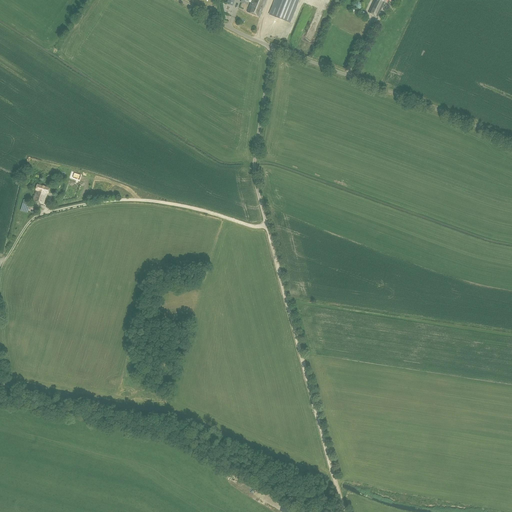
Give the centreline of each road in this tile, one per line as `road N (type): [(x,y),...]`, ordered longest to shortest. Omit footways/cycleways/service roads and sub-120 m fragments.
road 1 (track): [(0,399),(175,435),(301,511)]
road 2 (track): [(266,225),(163,203),(100,203),(33,218),(0,272)]
road 3 (track): [(346,511),(266,225)]
road 4 (unclassified): [(511,140),(271,47)]
road 5 (unclassified): [(266,225),(254,155),(271,47)]
